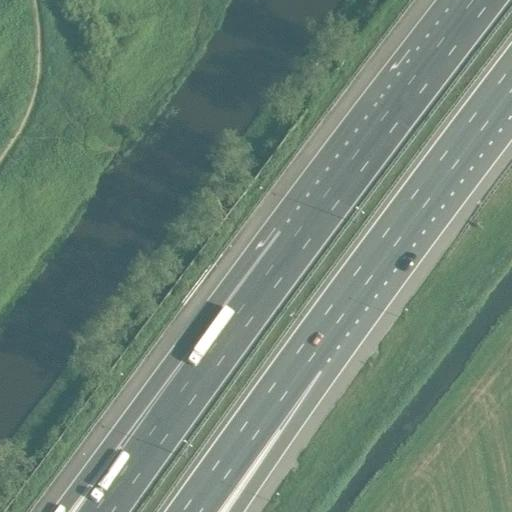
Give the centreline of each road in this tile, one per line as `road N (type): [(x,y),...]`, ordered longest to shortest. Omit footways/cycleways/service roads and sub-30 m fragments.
road 1 (motorway): [(289,250),(107,446),(58,511)]
road 2 (motorway): [(301,357),(511,87)]
road 3 (motorway): [(289,250),(104,511)]
road 4 (motorway): [(481,0),(289,250)]
road 5 (motorway): [(192,511),(301,357)]
road 6 (motorway): [(238,511),(265,469),(301,357)]
